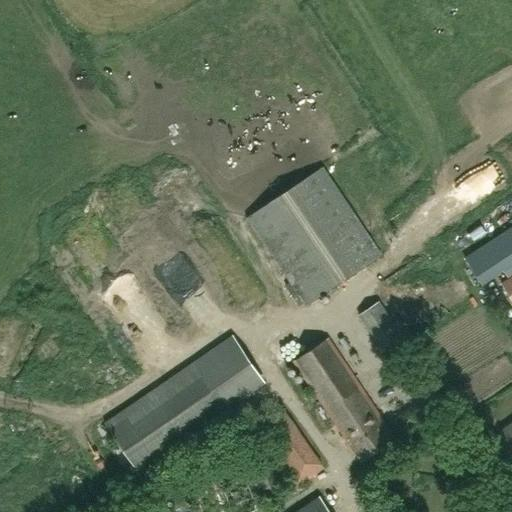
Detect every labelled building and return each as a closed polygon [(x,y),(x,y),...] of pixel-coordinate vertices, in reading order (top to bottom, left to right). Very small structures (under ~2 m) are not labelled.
[(306,305),(383,254),(324,167),(248,218),(306,305)] [(141,239),(163,238),(161,216),(139,217),(141,239)] [(77,252),(84,242),(76,237),(82,228),(73,221),(59,241),(77,252)] [(212,254),(219,273),(243,265),(237,246),(212,254)] [(511,279),(503,285),(511,298),(511,279)] [(359,315),(386,355),(406,342),(379,302),(359,315)] [(270,346),(282,363),(305,347),(292,330),(270,346)] [(231,407),(269,384),(240,336),(107,416),(136,464),(231,407)] [(361,459),(396,436),(328,337),(294,360),(361,459)] [(82,375),(91,394),(111,384),(101,365),(82,375)] [(297,485),(325,468),(283,408),(255,424),(297,485)] [(511,423),(507,427),(509,430),(488,445),(504,469),(511,463),(511,423)] [(329,511),(321,499),(301,511),(329,511)]
